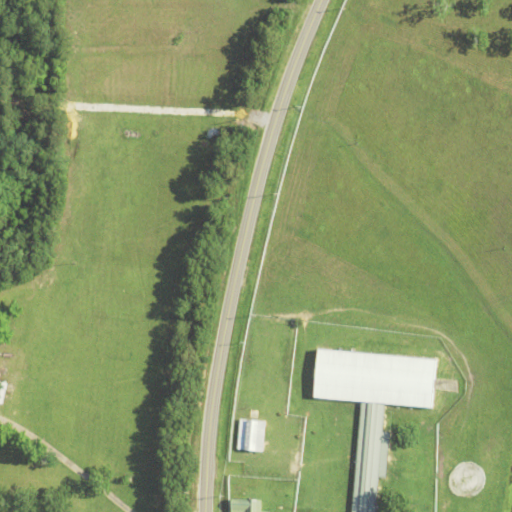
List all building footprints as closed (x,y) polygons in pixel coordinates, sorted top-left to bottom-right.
[(386,404),(383,432),(391,432),(387,478),(379,477),(375,511),(351,511),(362,401),(315,397),(319,348),(437,359),(433,408),(386,404)] [(238,449),(241,419),(259,421),(256,451),(238,449)] [(422,446),(430,446),(430,458),(422,458),(422,446)] [(304,511),(299,511),(299,508),(298,508),(298,498),(300,498),(300,495),(299,495),(299,491),(300,491),(300,490),(305,490),(305,501),(307,501),(307,509),(304,509),(304,511)] [(231,511),(232,499),(262,500),(262,511),(270,511),(231,511)]
